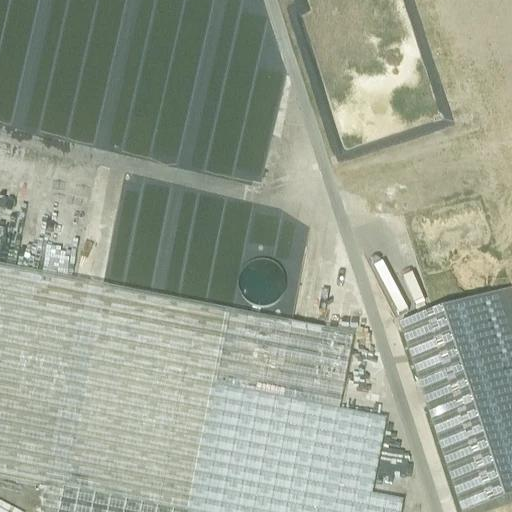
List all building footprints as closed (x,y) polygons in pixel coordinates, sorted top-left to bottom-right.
[(0,0),(0,120),(93,138),(131,73),(118,47),(134,39),(121,14),(119,25),(114,22),(94,32),(97,15),(79,12),(82,0),(67,25),(71,0),(0,0)] [(235,74),(251,77),(239,142),(224,139),(237,148),(234,153),(244,155),(245,149),(249,150),(276,111),(285,70),(260,52),(260,55),(245,53),(248,40),(235,37),(218,62),(222,44),(225,39),(206,36),(201,62),(214,43),(213,49),(203,63),(227,68),(228,64),(237,66),(235,74)] [(478,282),(478,255),(454,255),(454,281),(478,282)] [(353,339),(0,270),(0,479),(46,489),(41,511),(401,511),(403,506),(371,499),(386,424),(339,415),(353,339)] [(511,295),(400,332),(459,511),(493,511),(511,506),(511,295)]
